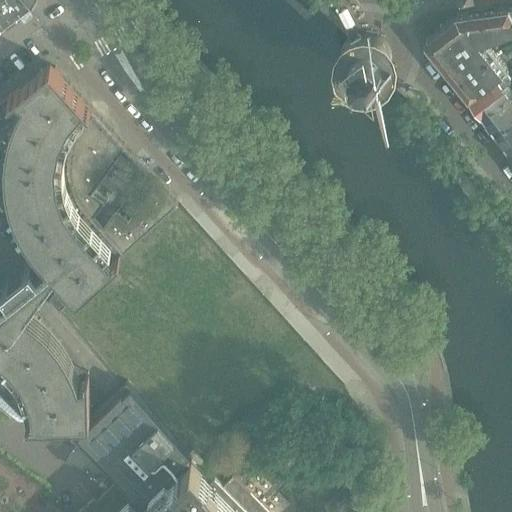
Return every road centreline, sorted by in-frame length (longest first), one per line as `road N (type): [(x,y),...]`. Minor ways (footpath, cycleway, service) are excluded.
road 1 (tertiary): [(425,511),(403,388),(157,114),(88,0)]
road 2 (unclassified): [(387,21),(511,197)]
